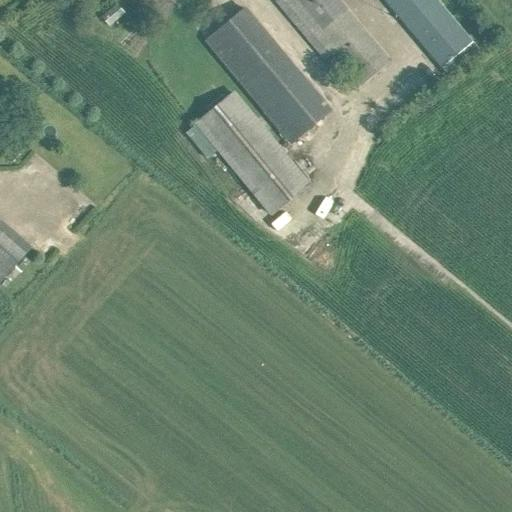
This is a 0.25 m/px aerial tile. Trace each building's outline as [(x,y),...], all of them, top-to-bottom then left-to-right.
[(134,0),(147,16),(166,0),(134,0)] [(279,0),(327,60),(334,54),(358,83),(386,60),(338,0),(279,0)] [(384,0),(441,69),(449,78),(468,62),(460,53),(471,44),(441,8),(434,0),(384,0)] [(245,9),(207,40),(287,137),(325,107),(245,9)] [(206,157),(210,154),(217,147),(272,212),(309,181),(233,92),(196,123),(198,124),(187,134),(206,157)] [(0,281),(29,247),(0,222),(0,281)]
